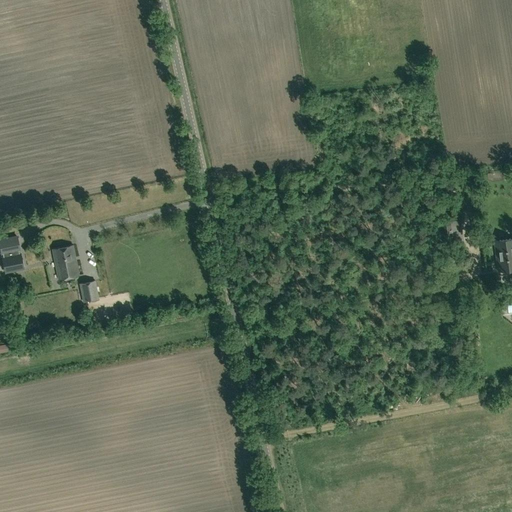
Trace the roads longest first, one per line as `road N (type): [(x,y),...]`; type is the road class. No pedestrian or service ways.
road 1 (unclassified): [(279,511),(161,0)]
road 2 (unknown): [(204,185),(379,182),(452,194)]
